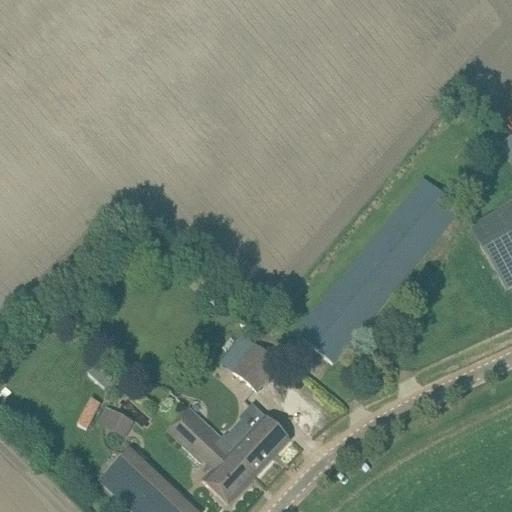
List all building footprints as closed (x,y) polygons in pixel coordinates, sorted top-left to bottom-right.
[(460,212),(423,181),(295,335),(332,366),(460,212)] [(511,207),(471,232),(506,292),(511,288),(511,207)] [(279,368),(248,345),(228,372),(258,395),(279,368)] [(110,382),(94,367),(87,375),(103,390),(110,382)] [(86,432),(100,407),(90,402),(76,427),(86,432)] [(187,411),(166,434),(199,465),(203,461),(214,471),(210,475),(201,484),(213,495),(227,508),(254,480),(229,456),(226,459),(214,448),(220,442),(187,411)] [(110,412),(101,428),(123,441),(133,424),(110,412)] [(220,442),(214,448),(226,459),(229,456),(254,480),(289,444),(274,430),(264,420),(263,421),(251,434),(235,450),(223,439),(220,442)] [(98,484),(128,511),(186,511),(125,455),(98,484)]
